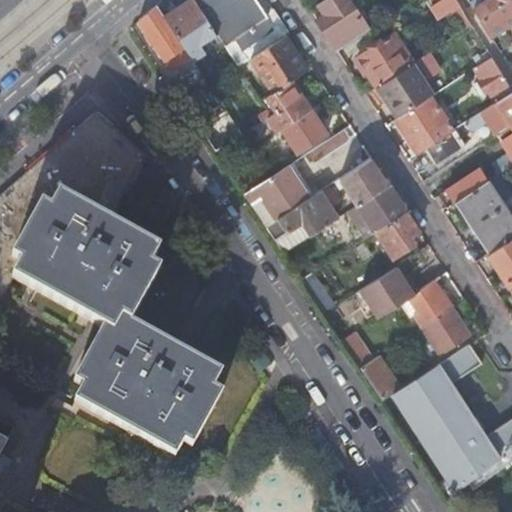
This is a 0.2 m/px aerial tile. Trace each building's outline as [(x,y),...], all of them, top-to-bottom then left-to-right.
[(218,35),(194,0),(191,0),(165,18),(193,59),(194,61),(205,53),(201,46),(218,35)] [(285,36),(289,33),(268,0),(256,0),(254,1),(253,0),(194,0),(218,35),(239,67),(251,58),(272,44),(285,36)] [(325,0),(318,5),(323,12),(328,9),(331,13),(326,16),(318,21),(328,36),(337,51),(369,31),(352,5),(359,0),(325,0)] [(455,0),(426,0),(439,19),(450,12),(463,31),(472,26),(455,0)] [(488,0),(483,3),(473,10),(480,20),(510,0),(488,0)] [(511,0),(510,0),(480,20),(486,29),(491,38),(511,24),(511,0)] [(165,18),(157,7),(140,21),(169,64),(173,61),(178,69),(193,59),(165,18)] [(377,88),(414,63),(395,34),(357,58),(367,73),(377,88)] [(285,36),(272,44),(276,49),(288,41),(285,36)] [(292,81),(308,71),(298,56),(288,41),(276,49),(272,44),(251,58),(274,93),(292,81)] [(387,104),(398,120),(431,98),(430,97),(434,95),(425,82),(441,71),(429,53),(414,63),(377,88),(387,104)] [(511,88),(492,57),(474,69),(481,80),(479,82),(486,93),(489,92),(496,103),(511,92),(511,88)] [(269,119),(278,133),(311,111),(301,96),(292,81),(274,93),(267,98),(277,113),(272,117),(269,119)] [(481,97),(486,93),(479,82),(474,85),(481,97)] [(511,92),(496,103),(467,122),(473,132),(490,121),(509,151),(496,159),(504,172),(511,166),(511,92)] [(398,120),(395,121),(406,138),(417,155),(424,150),(453,131),(431,98),(398,120)] [(311,111),(278,133),(293,157),(326,135),(313,114),(311,111)] [(230,114),(202,133),(216,153),(244,135),(230,114)] [(96,121),(58,156),(0,204),(0,296),(9,280),(100,329),(71,381),(80,386),(72,402),(171,457),(180,441),(189,446),(220,389),(211,384),(219,369),(172,343),(128,319),(157,265),(148,260),(157,244),(128,228),(107,216),(143,158),(96,121)] [(464,144),(455,130),(453,131),(424,150),(429,157),(434,165),(464,144)] [(357,206),(389,185),(386,181),(372,159),(340,180),(357,206)] [(287,168),(244,196),(266,227),(271,224),(268,219),(265,221),(255,204),(264,198),(278,219),(293,209),(308,199),(297,184),(287,168)] [(438,196),(447,209),(455,204),(488,182),(481,170),(456,187),(455,185),(443,193),(438,196)] [(511,238),(511,217),(488,182),(455,204),(466,221),(477,239),(482,236),(493,251),(511,238)] [(398,198),(389,185),(357,206),(349,212),(367,238),(375,233),(376,232),(407,212),(406,210),(398,198)] [(293,209),(312,236),(337,219),(319,192),(308,199),(293,209)] [(268,219),(271,224),(278,219),(264,198),(255,204),(265,221),(268,219)] [(420,231),(407,212),(376,232),(393,259),(413,245),(411,242),(409,239),(420,231)] [(499,272),(511,289),(511,288),(511,238),(493,251),(488,255),(499,272)] [(303,266),(295,271),(301,281),(310,276),(303,266)] [(392,271),(361,291),(378,318),(409,298),(418,292),(414,286),(410,279),(406,282),(396,267),(392,270),(392,271)] [(324,290),(312,274),(310,276),(301,281),(313,298),(324,290)] [(414,316),(422,328),(452,308),(443,295),(434,281),(422,289),(422,290),(418,292),(409,298),(418,313),(414,316)] [(452,308),(422,328),(440,356),(470,337),(461,322),(452,308)] [(342,341),(361,369),(373,360),(355,333),(342,341)] [(449,482),(441,488),(447,497),(511,447),(511,446),(511,418),(486,436),(452,383),(481,364),(475,354),(469,344),(401,389),(393,394),(449,482)] [(373,360),(361,369),(382,401),(393,394),(401,389),(380,356),(373,360)]
